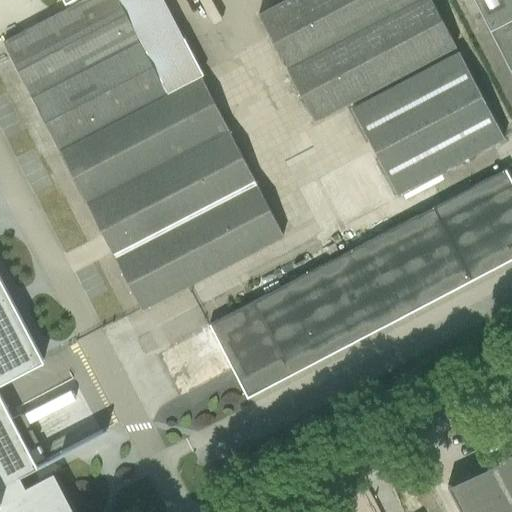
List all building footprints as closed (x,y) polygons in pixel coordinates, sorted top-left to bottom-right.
[(82,0),(27,29),(2,42),(140,308),(283,235),(228,128),(200,75),(167,92),(119,0),(82,0)] [(282,0),(257,13),(314,121),(455,47),(430,0),(282,0)] [(511,0),(474,0),(480,11),(489,29),(509,68),(511,73),(511,0)] [(351,107),(396,194),(503,138),(458,51),(351,107)] [(252,301),(209,323),(211,327),(232,369),(246,397),(511,258),(511,182),(506,171),(435,207),(349,251),(312,270),(252,301)] [(0,511),(73,511),(52,472),(24,486),(19,476),(37,467),(36,464),(0,396),(0,382),(43,361),(0,279),(0,511)] [(499,461),(493,464),(511,500),(511,452),(497,459),(499,461)] [(511,511),(511,500),(493,464),(446,485),(459,509),(460,511),(511,511)]
